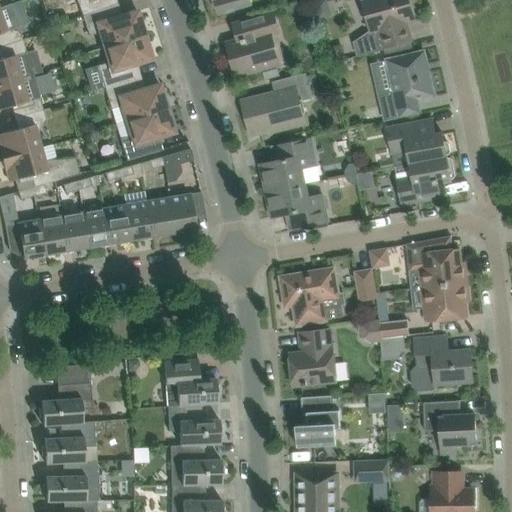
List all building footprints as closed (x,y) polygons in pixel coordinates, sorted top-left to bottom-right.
[(107,0),(76,0),(78,5),(82,16),(110,6),(107,0)] [(250,0),(214,0),(219,14),(252,5),(250,0)] [(368,0),(363,1),(372,33),(354,43),(357,57),(385,50),(413,42),(405,15),(413,13),(409,0),(368,0)] [(0,8),(0,47),(23,40),(19,27),(10,5),(0,8)] [(100,33),(105,48),(145,36),(137,11),(114,19),(110,6),(82,16),(86,27),(89,36),(100,33)] [(271,34),(278,32),(272,11),(234,22),(234,23),(238,22),(243,40),(228,45),(236,73),(251,69),(252,71),(279,63),(271,34)] [(109,63),(98,66),(105,88),(133,79),(129,67),(152,60),(145,36),(105,48),(109,63)] [(0,85),(33,76),(27,53),(23,40),(0,47),(0,85)] [(424,52),(405,56),(387,61),(394,90),(380,97),(386,122),(401,119),(420,114),(417,100),(434,96),(424,52)] [(276,94),(252,100),(252,98),(242,100),(245,111),(247,111),(253,134),(284,126),(285,130),(302,126),(296,102),(312,98),(306,74),(273,83),(276,94)] [(33,76),(0,85),(0,109),(12,107),(15,118),(43,110),(33,76)] [(123,106),(127,121),(167,109),(160,85),(137,92),(133,79),(105,88),(111,110),(123,106)] [(174,133),(167,109),(127,121),(132,136),(120,140),(127,161),(155,153),(151,140),(174,133)] [(43,110),(15,118),(18,130),(0,134),(0,149),(3,159),(41,148),(35,126),(46,122),(43,110)] [(397,127),(388,129),(393,154),(395,167),(447,157),(447,155),(449,154),(451,153),(449,144),(447,143),(444,143),(443,134),(436,135),(433,120),(416,123),(397,127)] [(280,161),(261,166),(266,192),(305,184),(302,169),(316,166),(311,139),(296,141),(277,146),(280,161)] [(76,158),(45,160),(41,148),(3,159),(9,182),(31,176),(34,188),(44,185),(63,180),(81,175),(76,158)] [(175,154),(162,157),(165,166),(165,168),(180,164),(193,160),(191,149),(175,154)] [(152,170),(165,166),(162,157),(149,161),(152,170)] [(448,159),(447,157),(395,167),(403,206),(404,206),(405,213),(421,210),(420,202),(448,197),(445,182),(452,181),(451,179),(454,179),(455,176),(452,160),(450,159),(448,159)] [(348,165),(344,172),(345,176),(356,174),(354,164),(348,165)] [(131,166),(118,170),(121,178),(134,175),(131,166)] [(108,182),(121,178),(118,170),(105,174),(108,182)] [(356,174),(345,176),(346,181),(353,185),(358,184),(356,174)] [(90,178),(77,182),(79,190),(92,187),(90,178)] [(66,194),(79,190),(77,182),(64,186),(66,194)] [(309,198),(305,184),(266,192),(272,218),(291,214),(295,230),(328,223),(323,195),(309,198)] [(31,188),(34,197),(47,193),(44,185),(34,188),(31,188)] [(21,201),(34,197),(31,188),(18,192),(21,201)] [(0,195),(0,211),(1,223),(15,221),(12,194),(0,195)] [(168,198),(174,234),(197,230),(197,228),(196,228),(190,194),(168,198)] [(174,234),(168,198),(146,202),(153,237),(174,234)] [(153,237),(146,202),(125,205),(131,241),(153,237)] [(131,241),(125,205),(104,209),(110,244),(131,241)] [(110,244),(104,209),(83,213),(89,248),(110,244)] [(89,248),(83,213),(61,216),(67,252),(89,248)] [(67,252),(61,216),(40,220),(46,255),(67,252)] [(46,255),(40,220),(18,223),(24,257),(23,257),(23,259),(46,255)] [(439,239),(429,241),(407,244),(409,273),(421,271),(423,288),(464,283),(463,281),(467,279),(466,266),(461,264),(460,250),(441,252),(439,239)] [(386,250),(371,252),(374,268),(381,267),(388,259),(386,250)] [(294,305),(297,321),(297,325),(326,321),(322,301),(339,298),(334,269),(315,273),(315,275),(302,277),(302,275),(281,278),(286,307),(294,305)] [(373,269),(354,272),(359,300),(377,297),(373,269)] [(464,283),(423,288),(426,322),(467,318),(466,303),(470,300),(468,287),(464,285),(464,283)] [(198,306),(187,308),(189,318),(200,317),(198,306)] [(382,342),(382,339),(380,323),(380,321),(359,323),(360,335),(371,343),(382,342)] [(407,321),(380,323),(382,339),(404,337),(409,336),(407,321)] [(294,386),(336,382),(333,350),(332,350),(330,330),(300,333),(302,353),(291,355),(294,386)] [(404,337),(382,339),(382,342),(383,361),(398,359),(405,350),(404,337)] [(441,338),(428,339),(414,340),(416,365),(410,373),(412,388),(418,392),(434,391),(435,385),(473,381),(470,351),(442,353),(441,339),(441,338)] [(167,393),(168,407),(218,404),(217,397),(220,396),(220,386),(217,386),(216,379),(199,380),(198,360),(164,362),(167,393)] [(40,419),(43,419),(43,426),(94,422),(83,423),(82,411),(93,410),(91,383),(58,385),(58,386),(64,386),(65,400),(42,401),(42,409),(39,409),(40,419)] [(308,425),(304,426),(296,426),(298,448),(337,446),(336,429),(341,429),(340,411),(335,411),(334,396),(322,397),(302,398),(303,415),(308,415),(308,425)] [(460,401),(424,403),(425,432),(440,431),(441,454),(456,453),(456,445),(477,444),(475,415),(461,416),(460,401)] [(218,404),(168,407),(169,432),(180,431),(181,446),(171,446),(171,447),(197,446),(220,444),(220,437),(223,437),(223,427),(219,427),(219,420),(195,421),(195,405),(218,404)] [(401,418),(398,404),(386,407),(389,420),(401,418)] [(45,457),(46,464),(85,462),(85,448),(95,447),(94,422),(43,426),(68,425),(68,438),(45,439),(45,446),(42,447),(42,457),(45,457)] [(171,471),(172,486),(222,485),(222,478),(225,478),(225,467),(221,467),(221,460),(197,461),(197,446),(171,447),(171,471)] [(390,478),(389,460),(357,461),(358,480),(390,478)] [(43,495),(47,495),(47,502),(98,501),(86,501),(86,486),(97,486),(96,461),(85,462),(46,464),(70,463),(70,477),(46,477),(46,484),(43,484),(43,495)] [(434,487),(432,487),(432,498),(423,499),(420,503),(420,511),(474,511),(474,491),(458,491),(458,487),(462,487),(461,473),(434,474),(434,487)] [(299,504),(297,506),(296,511),(336,511),(337,503),(337,475),(318,475),(298,475),(299,504)] [(225,511),(225,508),(222,508),(222,501),(198,501),(198,486),(222,485),(172,486),(172,511),(171,511),(225,511)] [(97,511),(98,501),(47,502),(71,502),(70,511),(97,511)]
